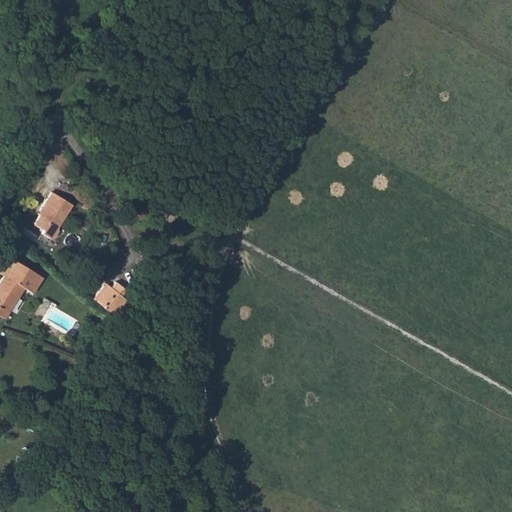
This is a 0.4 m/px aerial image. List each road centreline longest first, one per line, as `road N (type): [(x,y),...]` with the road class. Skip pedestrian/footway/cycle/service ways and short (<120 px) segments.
road 1 (track): [(241,511),(202,396),(218,241)]
road 2 (track): [(53,122),(132,203),(218,241)]
road 3 (unclassified): [(58,93),(53,122),(0,203)]
